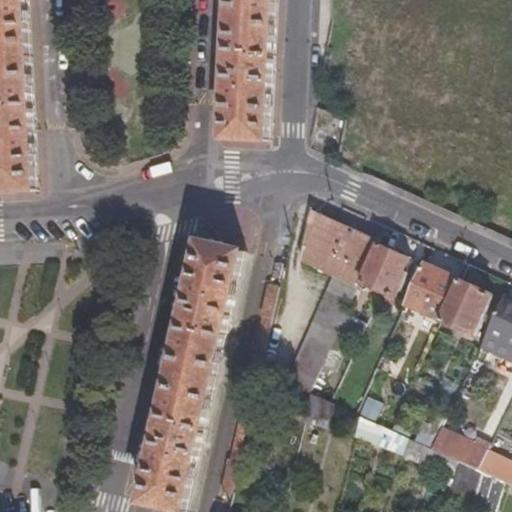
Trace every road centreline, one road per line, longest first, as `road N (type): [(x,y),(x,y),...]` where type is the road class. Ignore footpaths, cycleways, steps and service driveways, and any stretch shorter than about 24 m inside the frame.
road 1 (residential): [(110,511),(186,194)]
road 2 (residential): [(286,169),(511,260)]
road 3 (residential): [(56,0),(70,216)]
road 4 (residential): [(203,190),(205,0)]
road 5 (residential): [(286,169),(294,0)]
